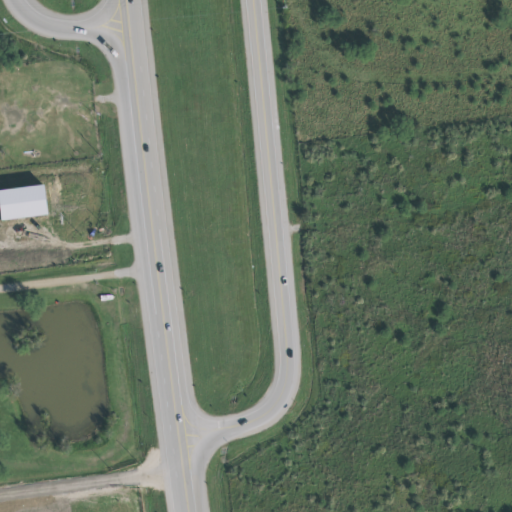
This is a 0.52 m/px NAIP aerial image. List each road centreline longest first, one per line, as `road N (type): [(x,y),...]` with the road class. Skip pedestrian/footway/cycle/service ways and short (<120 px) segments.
road 1 (secondary): [(190,511),(127,0)]
road 2 (secondary): [(180,437),(266,416),(285,385),(253,0)]
road 3 (secondary): [(131,29),(54,26),(16,0)]
